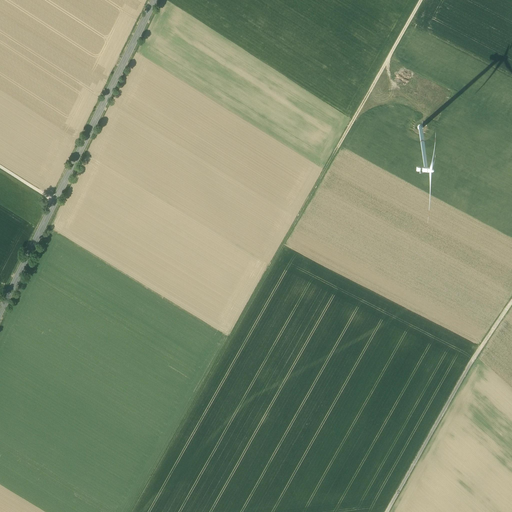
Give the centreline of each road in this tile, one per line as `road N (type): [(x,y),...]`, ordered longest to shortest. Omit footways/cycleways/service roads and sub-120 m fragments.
road 1 (track): [(371,90),(133,511)]
road 2 (secondary): [(155,0),(0,313)]
road 3 (track): [(388,511),(511,302)]
